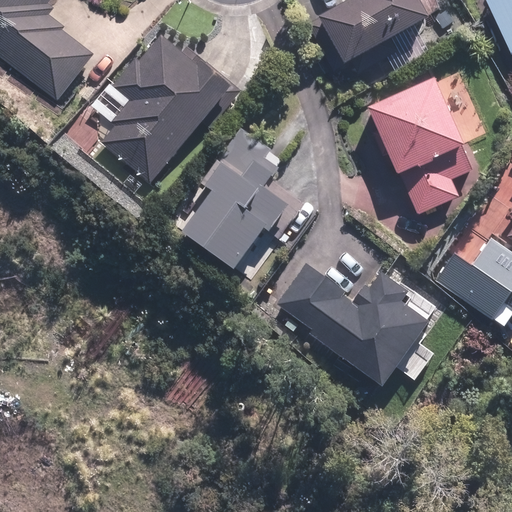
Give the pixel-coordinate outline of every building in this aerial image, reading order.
[(0,0),(0,59),(59,105),(94,59),(62,34),(65,30),(50,19),(55,12),(49,7),(54,0),(0,0)] [(353,0),(315,22),(342,69),(424,22),(411,0),(353,0)] [(511,0),(483,0),(479,2),(508,60),(511,58),(511,0)] [(186,49),(178,57),(158,40),(138,64),(136,63),(113,91),(130,106),(112,127),(116,131),(102,146),(151,187),(201,125),(208,131),(240,93),(206,64),(205,66),(186,49)] [(469,174),(432,83),(365,112),(394,179),(400,178),(416,216),(457,200),(449,182),(469,174)] [(279,160),(239,132),(199,189),(209,196),(179,239),(232,276),(262,234),(267,238),(268,236),(278,242),(303,206),(296,201),(296,202),(271,185),(268,190),(264,188),(269,181),(270,182),(279,170),(274,167),(279,160)] [(511,253),(492,240),(475,267),(453,253),(435,281),(495,319),(507,301),(511,304),(511,253)] [(378,392),(425,326),(397,307),(405,295),(378,276),(368,291),(363,288),(351,304),(341,298),(343,295),(304,268),(276,307),(310,334),(308,337),(378,392)]
